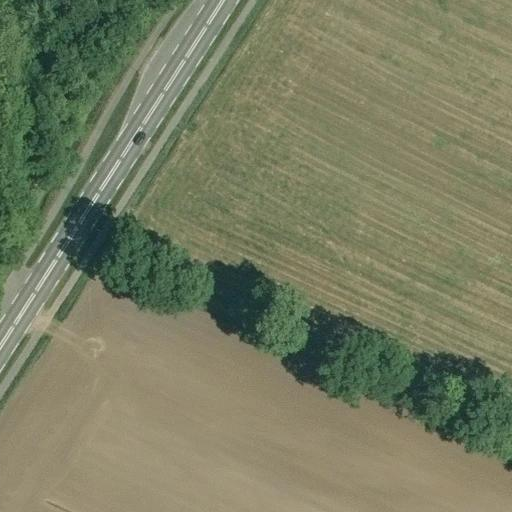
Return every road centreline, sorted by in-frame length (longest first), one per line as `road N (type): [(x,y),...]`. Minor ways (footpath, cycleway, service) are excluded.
road 1 (secondary): [(0,349),(224,0)]
road 2 (track): [(0,154),(7,285)]
